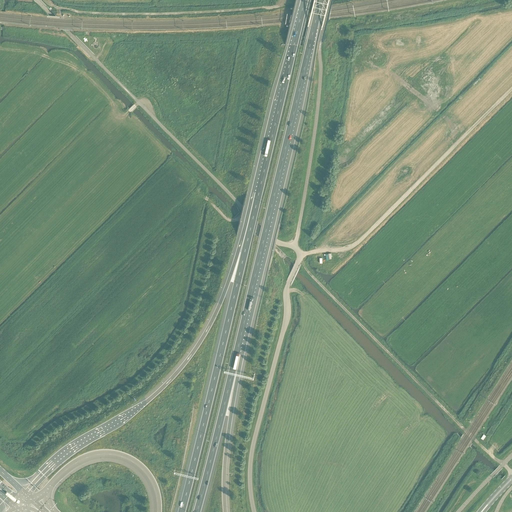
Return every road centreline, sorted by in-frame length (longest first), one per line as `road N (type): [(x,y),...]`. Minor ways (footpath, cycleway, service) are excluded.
road 1 (track): [(463,428),(300,256),(358,241),(511,88)]
road 2 (unclassified): [(254,511),(252,448),(287,317),(285,291),(300,256),(271,237),(138,102)]
road 3 (motorway): [(261,181),(218,307),(192,353),(157,393),(65,452),(24,493)]
road 4 (motorway): [(239,342),(320,0)]
road 5 (motorway): [(261,181),(181,511)]
road 6 (motorway): [(305,0),(261,181)]
road 7 (motorway): [(197,511),(239,342)]
road 8 (motorway): [(35,502),(71,466),(110,454),(148,475),(157,511)]
road 9 (motorway): [(225,511),(239,342)]
road 10 (track): [(138,102),(119,113),(67,60),(0,46)]
